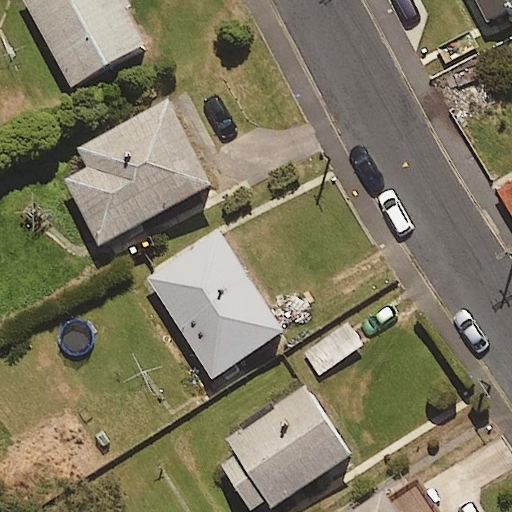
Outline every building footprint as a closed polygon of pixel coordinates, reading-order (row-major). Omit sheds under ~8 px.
[(147,46),(124,0),(26,0),(67,85),(147,46)] [(511,10),(511,0),(478,0),(490,22),(511,10)] [(199,119),(183,89),(77,147),(88,165),(65,178),(100,242),(213,182),(183,127),(199,119)] [(511,174),(497,183),(511,207),(511,174)] [(283,330),(219,229),(147,275),(210,376),(283,330)] [(364,345),(348,323),(304,354),(320,376),(364,345)] [(221,463),(253,511),(267,501),(271,507),(349,453),(304,387),(226,441),(235,454),(221,463)] [(443,511),(425,484),(391,506),(382,493),(353,511),(443,511)]
